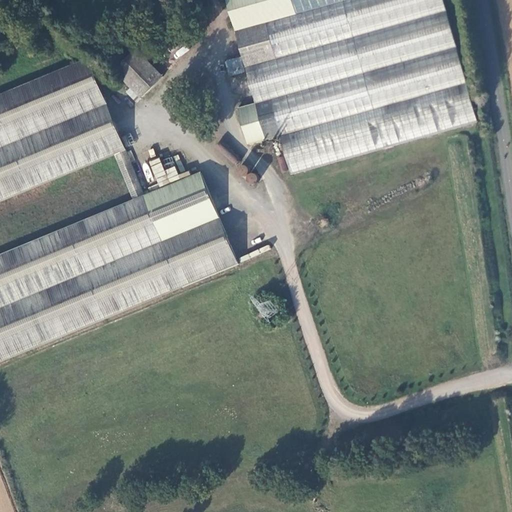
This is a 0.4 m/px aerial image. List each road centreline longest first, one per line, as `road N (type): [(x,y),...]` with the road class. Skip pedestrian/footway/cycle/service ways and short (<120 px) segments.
road 1 (track): [(222,46),(162,91),(156,105),(275,230),(336,401),(380,411),(511,377)]
road 2 (unclassified): [(511,202),(482,0)]
